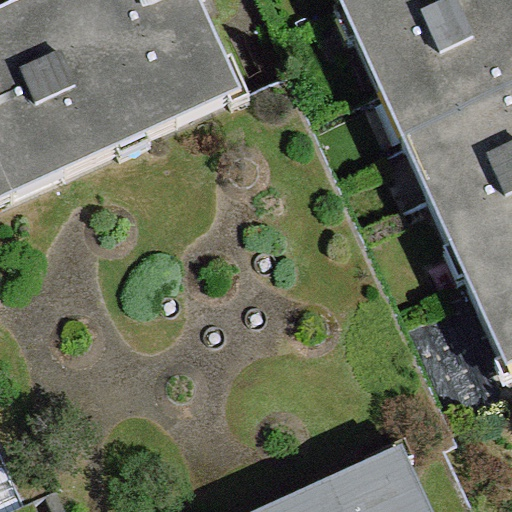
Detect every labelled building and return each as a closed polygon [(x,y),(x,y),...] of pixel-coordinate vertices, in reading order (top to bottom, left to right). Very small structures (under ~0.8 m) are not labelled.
[(191,0),(72,0),(0,32),(0,183),(13,212),(241,108),(191,0)] [(511,104),(511,0),(335,0),(405,154),(511,104)] [(291,85),(241,108),(13,212),(0,217),(0,429),(36,509),(29,511),(295,511),(403,463),(408,473),(445,456),(458,450),(451,435),(291,85)] [(511,104),(405,154),(506,371),(511,368),(511,104)] [(0,183),(0,217),(13,212),(0,183)] [(445,456),(470,511),(511,511),(511,408),(451,435),(458,450),(445,456)] [(0,429),(0,511),(29,511),(36,509),(0,429)] [(470,511),(445,456),(408,473),(425,511),(470,511)] [(403,463),(295,511),(425,511),(408,473),(403,463)]
